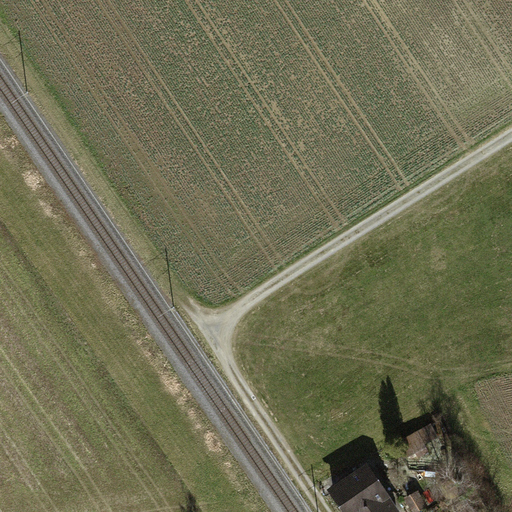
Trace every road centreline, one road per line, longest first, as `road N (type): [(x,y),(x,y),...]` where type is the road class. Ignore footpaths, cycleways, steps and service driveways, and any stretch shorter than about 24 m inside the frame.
road 1 (track): [(0,29),(169,282),(215,333)]
road 2 (track): [(511,133),(259,294),(215,333)]
road 3 (track): [(215,333),(325,511)]
